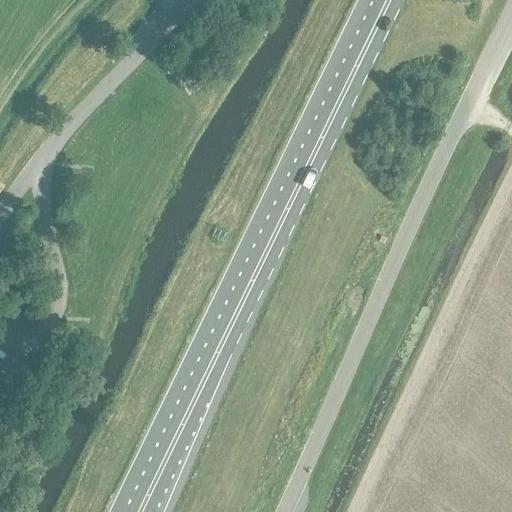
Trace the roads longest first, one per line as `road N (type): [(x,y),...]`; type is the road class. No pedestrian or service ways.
road 1 (primary): [(389,0),(139,511)]
road 2 (unclassified): [(285,511),(511,26)]
